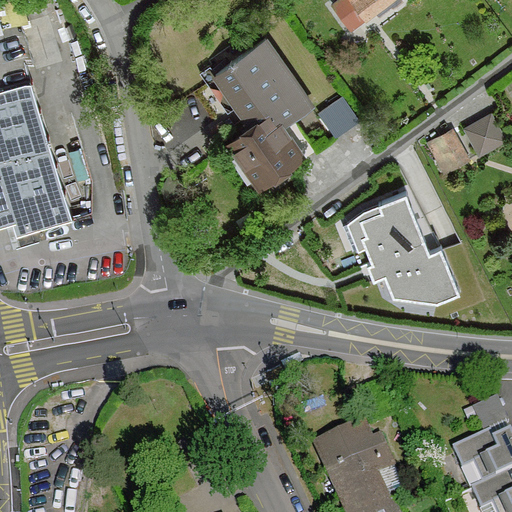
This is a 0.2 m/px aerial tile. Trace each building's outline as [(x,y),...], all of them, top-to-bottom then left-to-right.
[(355,28),(393,0),(342,0),(337,4),(355,28)] [(215,74),(248,124),(286,123),(316,104),(268,36),(215,74)] [(0,177),(18,236),(75,219),(33,81),(0,90),(0,177)] [(320,113),(337,138),(362,121),(344,96),(320,113)] [(492,112),(467,126),(481,152),(506,138),(492,112)] [(286,123),(248,124),(226,144),(261,189),(307,154),(286,123)] [(468,157),(452,128),(431,140),(447,169),(468,157)] [(439,301),(463,293),(441,243),(430,246),(409,190),(348,213),(371,276),(380,273),(390,296),(439,301)] [(398,412),(385,382),(361,392),(373,422),(398,412)] [(348,511),(377,511),(393,505),(379,473),(396,465),(383,436),(376,440),(367,421),(318,443),(348,511)] [(511,428),(509,422),(453,447),(471,487),(511,468),(511,428)] [(511,511),(511,468),(471,487),(482,511),(511,511)] [(393,505),(377,511),(404,511),(399,502),(393,505)]
